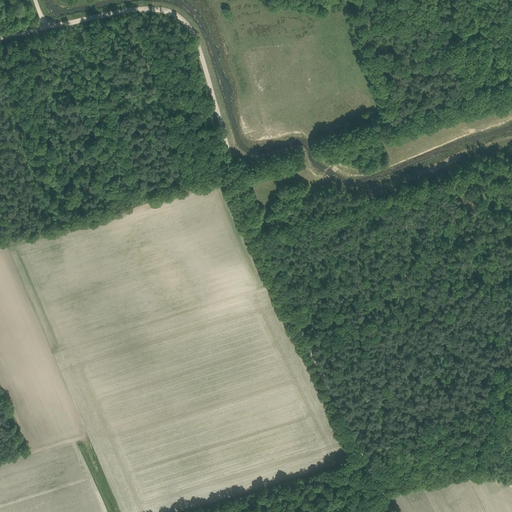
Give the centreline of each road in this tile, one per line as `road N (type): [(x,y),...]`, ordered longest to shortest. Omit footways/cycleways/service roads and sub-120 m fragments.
road 1 (track): [(234,174),(291,313),(389,511)]
road 2 (track): [(234,174),(192,32),(175,12),(129,10),(0,40)]
road 3 (track): [(234,174),(123,218),(0,245)]
